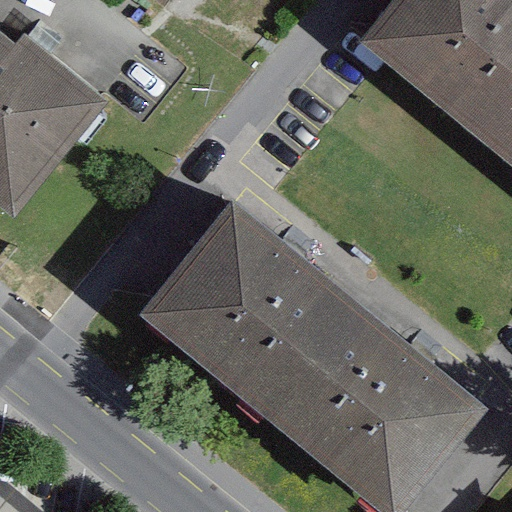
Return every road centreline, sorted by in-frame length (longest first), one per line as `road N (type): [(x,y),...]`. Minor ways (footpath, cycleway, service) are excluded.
road 1 (residential): [(28,379),(354,0)]
road 2 (unknown): [(204,174),(503,420)]
road 3 (tertiary): [(28,379),(190,511)]
road 4 (residential): [(426,511),(511,410)]
